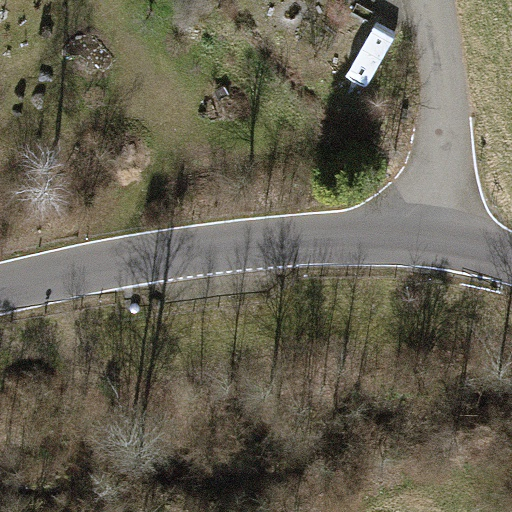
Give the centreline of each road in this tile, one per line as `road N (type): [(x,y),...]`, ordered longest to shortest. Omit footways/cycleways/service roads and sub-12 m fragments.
road 1 (tertiary): [(0,289),(232,246),(430,243),(511,260)]
road 2 (track): [(430,243),(443,143),(430,0)]
